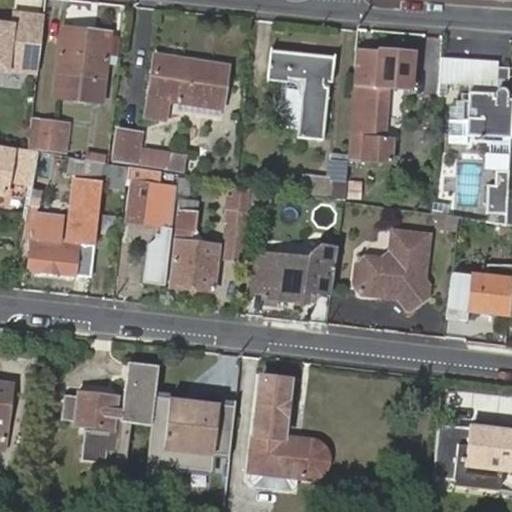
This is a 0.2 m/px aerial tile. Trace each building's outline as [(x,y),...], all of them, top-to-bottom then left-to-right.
[(36,72),(44,16),(13,12),(11,24),(0,22),(0,71),(5,72),(6,67),(36,72)] [(64,23),(56,92),(101,97),(106,55),(117,56),(119,37),(109,35),(110,29),(64,23)] [(303,84),(297,136),(324,139),(330,81),(334,81),(336,58),(271,51),(268,79),(303,84)] [(407,93),(410,58),(355,54),(353,89),(354,89),(348,164),(389,167),(390,145),(385,144),(389,92),(407,93)] [(226,68),(152,56),(143,118),(165,121),(168,99),(174,100),(173,111),(217,118),(226,68)] [(441,60),(428,59),(424,104),(437,105),(439,83),(441,60)] [(472,62),(441,59),(441,60),(439,83),(470,85),(472,62)] [(498,64),(472,62),(470,85),(496,87),(496,81),(497,68),(498,64)] [(497,68),(496,81),(509,82),(510,69),(497,68)] [(483,138),(501,139),(506,139),(508,102),(503,101),(502,96),(500,92),(497,91),(493,91),(491,93),(490,95),(490,100),(487,100),(487,95),(464,93),(464,101),(458,100),(456,120),(462,121),(460,137),(483,138)] [(68,124),(29,119),(25,146),(64,151),(68,124)] [(140,134),(115,131),(110,162),(167,172),(169,155),(138,151),(140,134)] [(6,178),(30,180),(32,164),(34,153),(24,151),(4,147),(3,151),(0,150),(0,192),(4,193),(6,178)] [(105,155),(89,153),(88,161),(100,163),(104,164),(105,155)] [(181,174),(184,157),(169,155),(167,172),(181,174)] [(342,156),(324,155),(323,159),(321,179),(295,177),(294,195),(318,199),(337,203),(342,156)] [(63,170),(63,175),(98,179),(100,163),(88,161),(65,157),(63,170)] [(108,167),(106,189),(123,191),(125,169),(108,167)] [(506,172),(495,172),(494,185),(486,185),(484,213),(503,215),(504,202),(506,172)] [(99,183),(75,181),(71,222),(68,222),(67,230),(67,235),(74,236),(73,245),(76,245),(75,260),(92,262),(99,183)] [(133,183),(127,224),(161,228),(160,237),(155,237),(154,242),(146,246),(142,284),(164,287),(175,189),(133,183)] [(29,207),(36,208),(38,191),(29,190),(26,206),(29,207)] [(232,199),(227,199),(226,211),(231,212),(247,214),(250,192),(233,190),(232,199)] [(269,193),(253,192),(251,216),(266,217),(269,193)] [(511,202),(504,202),(503,215),(502,226),(511,228),(511,202)] [(26,206),(20,249),(30,250),(35,216),(36,208),(29,207),(26,206)] [(231,212),(224,260),(242,262),(247,214),(231,212)] [(168,289),(211,294),(217,248),(214,248),(215,243),(201,241),(201,247),(187,245),(188,232),(192,232),(193,215),(176,214),(168,289)] [(27,271),(90,278),(92,262),(75,260),(76,245),(73,245),(74,236),(67,235),(67,230),(61,230),(62,220),(35,216),(30,250),(27,271)] [(456,220),(433,217),(431,227),(439,228),(437,234),(454,236),(456,220)] [(511,228),(498,226),(496,238),(511,241),(511,228)] [(382,293),(389,302),(396,312),(404,314),(420,299),(422,286),(417,279),(423,237),(386,233),(382,253),(376,260),(357,256),(354,259),(353,256),(348,262),(350,264),(347,266),(344,285),(352,296),(371,299),(373,292),(382,293)] [(250,254),(246,291),(261,293),(261,298),(298,302),(299,290),(326,293),(331,250),(315,248),(303,260),(250,254)] [(465,310),(506,315),(510,281),(511,266),(484,262),(482,278),(449,274),(442,318),(464,321),(465,310)] [(299,290),(298,302),(326,293),(299,290)] [(371,299),(389,302),(382,293),(373,292),(371,299)] [(14,354),(30,358),(35,339),(19,335),(14,354)] [(127,364),(125,381),(137,381),(144,374),(145,366),(127,364)] [(131,425),(150,427),(157,367),(145,366),(144,374),(137,381),(125,381),(122,415),(117,414),(119,400),(77,395),(77,399),(64,398),(61,421),(75,422),(74,426),(90,428),(90,432),(85,431),(81,462),(125,468),(131,425)] [(309,439),(281,435),(287,382),(259,378),(249,468),(311,476),(321,469),(324,463),(326,457),(323,449),(320,444),(315,441),(309,439)] [(0,445),(7,447),(13,387),(0,384),(0,445)] [(169,398),(163,449),(210,455),(216,403),(169,398)] [(455,447),(449,483),(497,488),(499,471),(511,472),(511,434),(469,429),(466,448),(455,447)]
